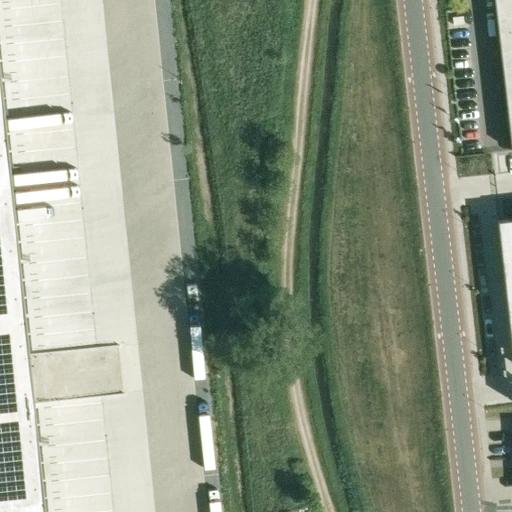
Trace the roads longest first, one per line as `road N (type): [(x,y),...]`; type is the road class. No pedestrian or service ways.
road 1 (track): [(327,511),(296,398),(286,308),(311,0)]
road 2 (unclassified): [(471,511),(413,0)]
